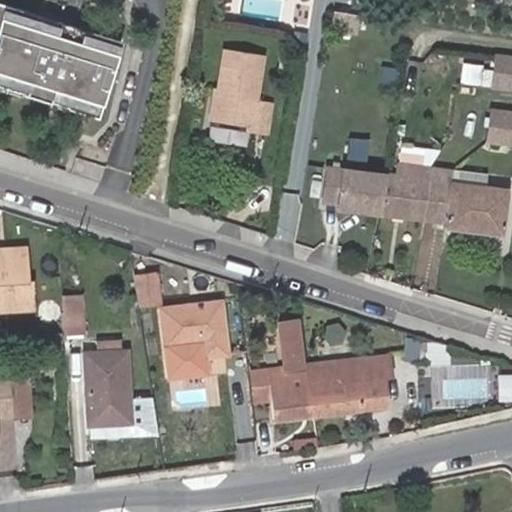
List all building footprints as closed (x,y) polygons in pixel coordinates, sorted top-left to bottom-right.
[(0,88),(94,118),(118,42),(0,4),(0,88)] [(354,34),(357,17),(334,14),(331,31),(354,34)] [(214,89),(208,122),(251,130),(250,136),(259,137),(266,105),(256,103),(264,57),(226,49),(219,91),(214,89)] [(511,59),(494,56),(489,89),(511,92),(511,59)] [(511,113),(489,110),(485,143),(511,147),(511,138),(511,113)] [(441,172),(431,171),(432,158),(408,156),(407,169),(397,168),(396,178),(326,170),(322,200),(334,202),(334,209),(444,223),(443,230),(501,237),(507,192),(449,184),(450,173),(441,172)] [(0,310),(32,308),(30,281),(25,281),(22,248),(0,249),(0,310)] [(151,264),(130,267),(135,298),(156,295),(151,264)] [(80,294),(60,295),(63,335),(84,334),(80,294)] [(165,383),(202,379),(199,347),(221,345),(217,296),(156,300),(165,383)] [(309,403),(302,359),(297,324),(275,326),(280,362),(264,364),(267,394),(269,409),(309,403)] [(302,353),(309,403),(369,395),(364,364),(371,362),(369,345),(302,353)] [(85,352),(89,421),(129,419),(124,350),(85,352)] [(267,394),(264,364),(247,365),(250,396),(267,394)] [(0,422),(12,422),(9,388),(0,389),(0,422)]
